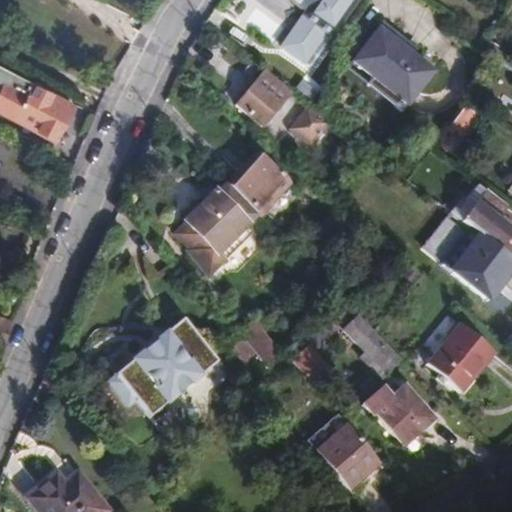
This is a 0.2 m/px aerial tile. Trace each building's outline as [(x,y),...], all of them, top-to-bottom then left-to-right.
[(301,16),(331,38),(358,0),(289,0),(305,11),(301,16)] [(413,11),(401,4),(395,0),(365,0),(364,2),(391,19),(441,51),(451,35),(428,21),(431,15),(415,6),(413,11)] [(275,43),(287,24),(257,6),(245,25),(275,43)] [(299,16),(276,47),(307,70),(331,38),(299,16)] [(417,51),(383,23),(365,45),(371,50),(357,66),(371,77),(366,84),(400,112),(433,73),(412,56),(417,51)] [(351,61),(357,66),(371,50),(365,45),(351,61)] [(236,105),(263,128),(290,95),(263,73),(236,105)] [(0,80),(0,115),(51,141),(69,106),(26,84),(22,91),(0,80)] [(473,117),(461,109),(448,125),(462,134),(473,117)] [(301,142),(314,125),(317,121),(306,112),(289,132),(301,142)] [(289,186),(258,159),(227,191),(254,217),(256,220),(289,186)] [(227,191),(221,185),(196,210),(193,206),(181,218),(184,221),(182,224),(183,226),(172,237),(186,252),(185,253),(208,277),(246,239),(239,232),(254,217),(227,191)] [(485,193),(462,224),(469,229),(496,250),(509,233),(494,221),(504,206),(485,193)] [(461,239),(507,275),(511,268),(511,262),(496,250),(469,229),(461,239)] [(444,260),(489,297),(507,275),(461,239),(444,260)] [(485,302),(489,297),(444,260),(440,265),(485,302)] [(0,341),(6,343),(16,322),(0,317),(0,341)] [(379,379),(398,360),(371,333),(354,317),(341,331),(362,352),(357,357),(379,379)] [(113,375),(148,417),(214,363),(179,321),(113,375)] [(18,323),(16,322),(6,343),(9,344),(18,323)] [(439,348),(472,380),(492,355),(456,327),(439,348)] [(319,361),(306,346),(287,361),(301,376),(319,361)] [(458,397),(472,380),(439,348),(423,368),(458,397)] [(325,368),(319,361),(301,376),(307,384),(325,368)] [(372,415),(400,447),(430,421),(402,388),(388,399),(379,389),(361,405),(370,416),(372,415)] [(344,493),(377,465),(344,427),(312,454),(344,493)] [(25,499),(34,511),(105,511),(75,475),(61,486),(53,476),(25,499)] [(368,511),(388,511),(392,509),(367,483),(353,496),(368,511)]
